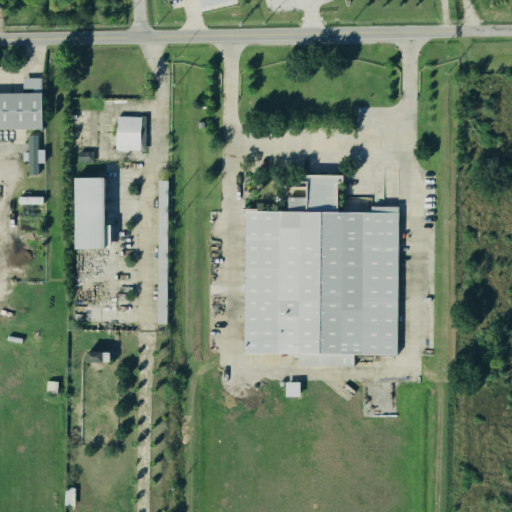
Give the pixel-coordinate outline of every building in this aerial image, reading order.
[(0,128),(42,128),(41,77),(23,77),(23,92),(0,92),(0,128)] [(140,116),(116,115),(114,148),(139,149),(140,116)] [(45,149),(37,149),(37,134),(28,134),(28,152),(26,152),(26,174),(38,174),(38,162),(45,162),(45,149)] [(93,150),(79,150),(79,161),(93,161),(93,150)] [(244,353),(299,353),(299,365),(354,365),(354,354),(397,354),(399,206),(371,205),(371,212),(337,211),(338,182),(344,182),(344,174),(302,174),(302,182),(306,182),(306,197),(287,196),(287,210),(245,210),(244,353)] [(104,177),(74,177),(74,248),(104,248),(104,177)] [(168,180),(158,180),(157,323),(166,323),(168,180)] [(102,351),(86,350),(86,361),(102,362),(102,351)] [(57,380),(45,380),(44,392),(56,393),(57,380)] [(298,381),(284,381),(284,395),(298,395),(298,381)]
